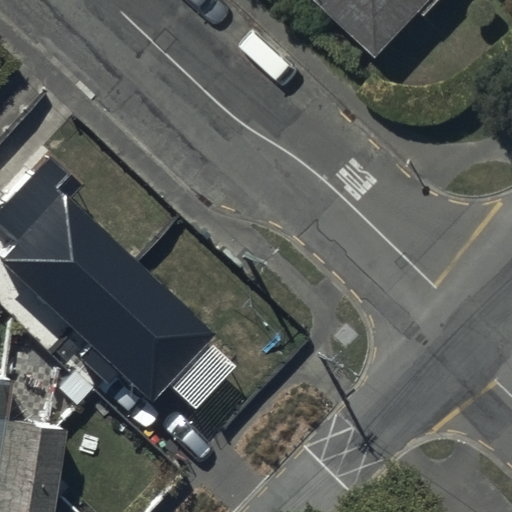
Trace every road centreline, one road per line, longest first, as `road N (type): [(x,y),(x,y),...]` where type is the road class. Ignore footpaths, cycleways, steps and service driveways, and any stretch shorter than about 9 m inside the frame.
road 1 (residential): [(119,0),(420,272),(474,332)]
road 2 (unclassified): [(302,511),(474,332)]
